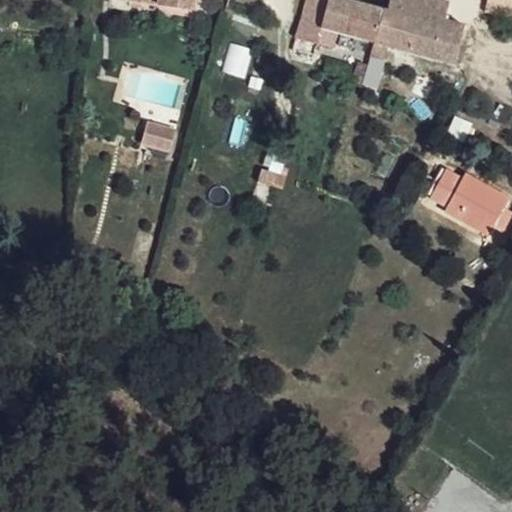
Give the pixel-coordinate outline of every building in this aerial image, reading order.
[(166,2),(156,0),(120,0),(165,8),(166,2)] [(156,0),(166,2),(165,8),(191,13),(192,0),(156,0)] [(379,10),(341,0),(306,0),(300,20),(338,32),(371,40),(379,10)] [(390,0),(387,11),(379,10),(371,40),(385,43),(451,61),(462,27),(445,21),(448,3),(433,0),(390,0)] [(338,32),(300,20),(295,39),(333,49),(338,32)] [(385,43),(371,40),(370,54),(381,56),(385,43)] [(144,123),(140,147),(170,152),(174,128),(144,123)] [(511,197),(470,173),(467,177),(451,170),(437,197),(450,206),(450,211),(491,234),(511,197)]
